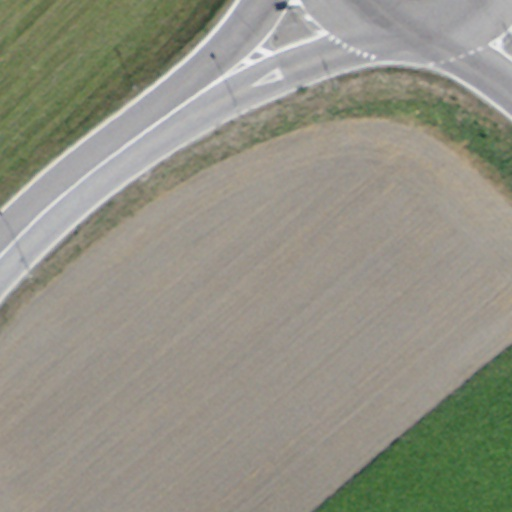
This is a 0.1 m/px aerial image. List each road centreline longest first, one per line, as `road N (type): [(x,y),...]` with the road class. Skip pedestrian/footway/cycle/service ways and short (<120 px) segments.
road 1 (tertiary): [(197,92),(63,193),(0,254)]
road 2 (tertiary): [(197,92),(396,28)]
